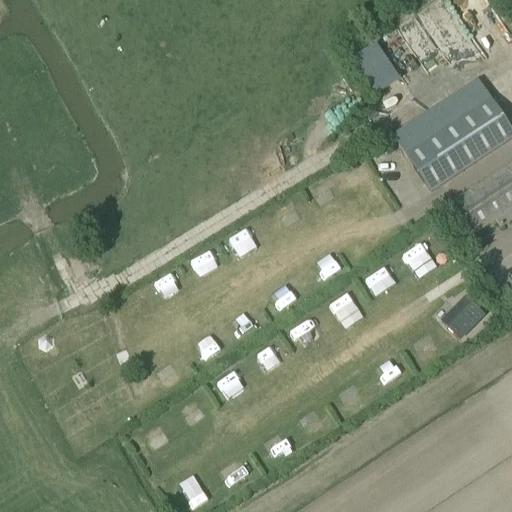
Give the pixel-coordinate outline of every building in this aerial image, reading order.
[(511,142),(511,134),(477,82),(391,138),(430,196),(511,142)] [(497,223),(501,229),(511,221),(511,163),(445,207),(467,242),(497,223)] [(422,246),(404,258),(414,273),(432,261),(422,246)] [(349,295),(331,309),(347,331),(366,318),(349,295)] [(456,318),(445,328),(459,341),(482,316),(464,299),(450,313),(456,318)] [(308,355),(325,348),(315,323),(298,330),(308,355)] [(207,364),(224,353),(208,328),(191,340),(207,364)] [(266,371),(283,361),(275,348),(259,359),(266,371)] [(387,384),(402,376),(395,362),(380,369),(387,384)] [(143,436),(154,453),(172,441),(162,424),(143,436)] [(187,497),(196,511),(211,502),(202,487),(187,497)]
